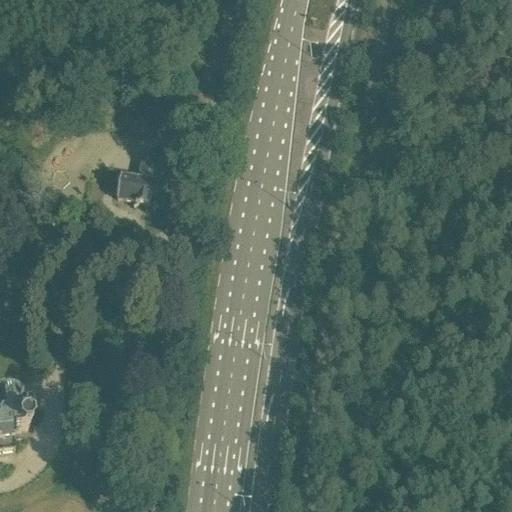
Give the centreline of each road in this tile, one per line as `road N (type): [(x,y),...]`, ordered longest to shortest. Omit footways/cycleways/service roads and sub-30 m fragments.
road 1 (primary): [(264,511),(288,316),(355,0)]
road 2 (primary): [(288,0),(213,511)]
road 3 (track): [(355,166),(511,178)]
